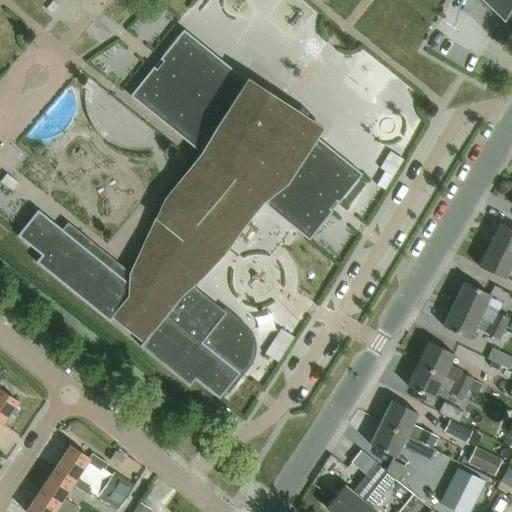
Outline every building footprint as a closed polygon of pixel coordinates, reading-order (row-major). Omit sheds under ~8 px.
[(218,398),(225,389),(229,390),(239,378),(238,374),(245,364),(248,361),(249,357),(251,349),(251,341),(248,334),(246,331),(244,327),(241,325),(229,315),(193,285),(263,202),(309,239),(332,210),(329,207),(335,199),(339,202),(362,173),(184,29),(161,58),(164,61),(158,69),(154,66),(131,95),(201,152),(130,272),(68,222),(63,229),(38,209),(18,234),(42,254),(36,261),(109,320),(112,317),(142,342),(140,345),(188,385),(194,378),(218,398)] [(377,185),(385,190),(404,159),(390,151),(380,168),(385,171),(377,185)] [(7,174),(1,181),(13,191),(19,183),(12,178),(7,174)] [(511,226),(500,221),(490,243),(511,253),(511,226)] [(511,253),(490,243),(479,266),(504,278),(509,267),(511,268),(511,253)] [(464,282),(454,303),(490,321),(493,322),(498,312),(484,305),(490,294),(464,282)] [(454,303),(442,326),(468,338),(474,327),(485,333),(490,321),(454,303)] [(498,312),(493,322),(505,328),(510,318),(498,312)] [(490,321),(485,333),(500,340),(505,328),(493,322),(490,321)] [(279,362),(295,337),(282,328),(265,354),(279,362)] [(429,340),(418,362),(454,381),(456,381),(460,372),(447,366),(454,352),(429,340)] [(509,369),(511,362),(511,357),(492,347),(486,358),(509,369)] [(418,362),(407,385),(432,397),(437,386),(449,392),(454,381),(418,362)] [(460,372),(456,381),(469,388),(473,379),(460,372)] [(0,381),(0,418),(4,421),(18,399),(0,387),(0,386),(2,383),(0,381)] [(454,381),(449,392),(463,399),(468,389),(469,388),(456,381),(454,381)] [(392,400),(381,421),(418,440),(423,430),(411,424),(417,413),(392,400)] [(438,412),(459,422),(464,411),(443,401),(438,412)] [(442,432),(463,443),(470,430),(449,419),(442,432)] [(381,421),(370,445),(395,457),(400,447),(412,453),(412,452),(429,460),(435,449),(432,448),(432,447),(418,440),(381,421)] [(423,430),(418,440),(432,447),(437,437),(423,430)] [(71,444),(56,466),(75,478),(78,474),(87,461),(102,471),(108,462),(92,452),(89,456),(71,444)] [(467,461),(493,474),(501,459),(474,446),(467,461)] [(393,457),(385,471),(386,472),(395,479),(423,502),(435,481),(413,468),(412,471),(394,461),(395,458),(393,457)] [(56,466),(41,488),(61,500),(63,497),(72,483),(87,493),(93,484),(78,474),(75,478),(56,466)] [(330,468),(319,476),(330,492),(341,483),(330,468)] [(499,482),(511,488),(511,470),(507,468),(499,482)] [(330,511),(352,511),(380,479),(370,471),(361,483),(359,482),(352,491),(343,485),(325,507),(330,511)] [(376,511),(371,508),(395,479),(386,472),(380,479),(352,511),(376,511)] [(118,507),(130,488),(111,475),(98,494),(118,507)] [(75,511),(79,508),(63,497),(61,500),(41,488),(26,511),(28,511),(52,511),(57,505),(60,508),(57,511),(75,511)] [(148,511),(150,509),(139,502),(133,511),(148,511)]
